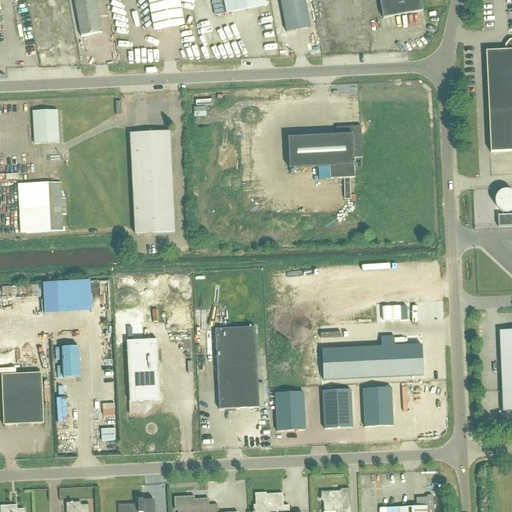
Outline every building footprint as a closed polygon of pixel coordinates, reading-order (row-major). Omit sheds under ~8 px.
[(29,0),(40,55),(74,49),(65,0),(29,0)] [(73,0),(81,38),(101,34),(94,0),(73,0)] [(147,0),(154,31),(184,26),(178,0),(147,0)] [(211,0),(215,16),(266,6),(264,0),(211,0)] [(279,0),(286,33),(310,29),(304,0),(279,0)] [(378,0),(383,19),(422,12),(419,0),(378,0)] [(511,41),(509,41),(505,46),(505,52),(485,53),(490,153),(511,152),(511,41)] [(34,145),(59,144),(57,111),(32,113),(34,145)] [(331,179),(355,178),(354,159),(362,159),(360,127),(336,128),(337,137),(288,139),(289,170),(330,168),(331,179)] [(135,235),(175,233),(170,133),(130,135),(135,235)] [(61,200),(61,184),(47,185),(49,233),(62,232),(61,216),(66,216),(65,200),(61,200)] [(511,212),(511,192),(501,192),(501,212),(511,212)] [(511,215),(498,216),(498,228),(511,227),(511,215)] [(94,312),(93,281),(45,283),(46,314),(94,312)] [(130,415),(140,415),(142,416),(144,414),(146,414),(147,413),(149,412),(151,410),(152,408),(153,407),(153,402),(160,401),(157,341),(143,342),(143,324),(126,325),(127,335),(130,403),(130,415)] [(235,413),(235,410),(259,409),(255,329),(215,331),(219,411),(231,410),(231,412),(235,413)] [(500,352),(511,351),(511,331),(499,332),(500,352)] [(321,351),(323,382),(423,377),(422,346),(321,351)] [(64,380),(80,379),(78,348),(62,349),(64,380)] [(501,372),(511,371),(511,351),(500,352),(501,372)] [(501,392),(511,391),(511,371),(501,372),(501,392)] [(3,427),(43,425),(41,375),(1,376),(3,427)] [(363,390),(364,429),(393,427),(391,389),(363,390)] [(352,429),(350,391),(322,393),(324,430),(352,429)] [(502,413),(511,412),(511,391),(501,392),(502,413)] [(303,393),(275,395),(277,433),(305,431),(303,393)] [(69,423),(67,399),(57,400),(59,424),(69,423)] [(115,404),(103,404),(103,415),(116,414),(115,404)] [(102,442),(117,441),(116,428),(101,429),(102,442)] [(350,511),(350,490),(340,490),(340,494),(333,494),(332,492),(321,493),(321,499),(319,500),(323,503),(323,511),(350,511)] [(266,496),(266,494),(255,495),(256,506),(254,506),(254,511),(253,511),(252,511),(289,511),(289,507),(283,507),(282,495),(266,496)] [(217,511),(217,506),(209,506),(208,500),(187,501),(187,498),(174,499),(175,511),(178,511),(177,511),(217,511)] [(399,511),(433,511),(433,498),(416,499),(416,508),(399,509),(399,511)] [(138,505),(120,506),(120,511),(153,511),(153,500),(143,500),(138,501),(138,505)] [(72,504),(72,503),(71,503),(71,504),(66,504),(66,511),(89,511),(89,506),(76,507),(76,504),(72,504)]
